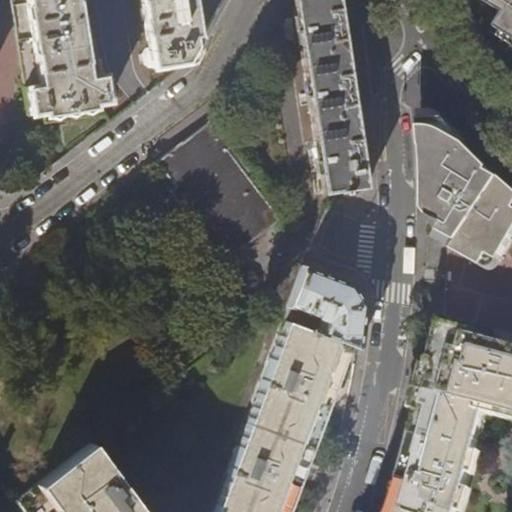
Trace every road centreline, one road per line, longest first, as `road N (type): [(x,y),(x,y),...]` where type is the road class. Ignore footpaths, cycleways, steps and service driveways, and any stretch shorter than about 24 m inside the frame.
road 1 (residential): [(251,0),(206,80),(185,100),(0,237)]
road 2 (residential): [(346,511),(382,388),(397,253)]
road 3 (residential): [(397,253),(392,87),(402,65),(440,34)]
